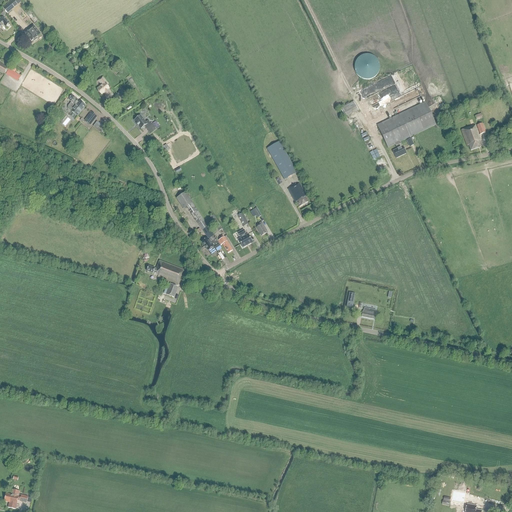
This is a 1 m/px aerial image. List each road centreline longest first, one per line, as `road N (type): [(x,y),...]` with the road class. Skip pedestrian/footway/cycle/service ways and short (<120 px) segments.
road 1 (tertiary): [(216,273),(186,239),(124,131),(84,94),(0,41)]
road 2 (unclassified): [(216,273),(419,169),(511,148)]
road 3 (tertiary): [(511,362),(276,311),(237,294),(216,273)]
